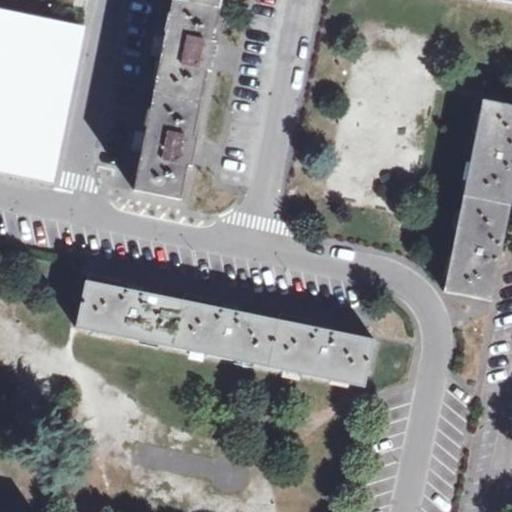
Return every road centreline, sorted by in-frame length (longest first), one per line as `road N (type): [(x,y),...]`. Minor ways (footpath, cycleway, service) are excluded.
road 1 (unclassified): [(255,246),(398,279),(436,311),(441,353),(406,511)]
road 2 (unclassified): [(255,246),(303,0)]
road 3 (unclassified): [(72,211),(111,0)]
road 4 (unclassified): [(72,211),(255,246)]
